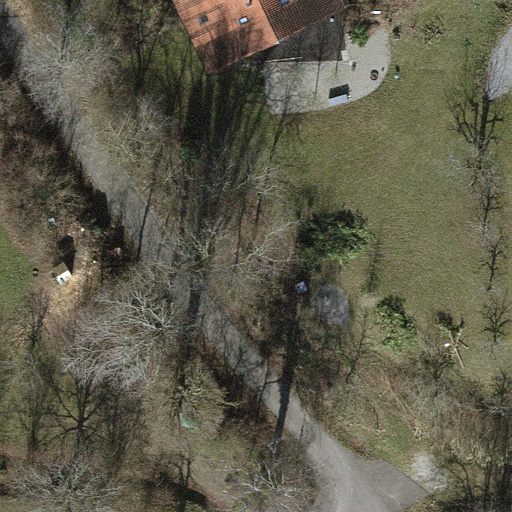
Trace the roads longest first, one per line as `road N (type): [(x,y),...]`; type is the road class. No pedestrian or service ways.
road 1 (track): [(0,54),(356,492)]
road 2 (track): [(356,492),(511,490)]
